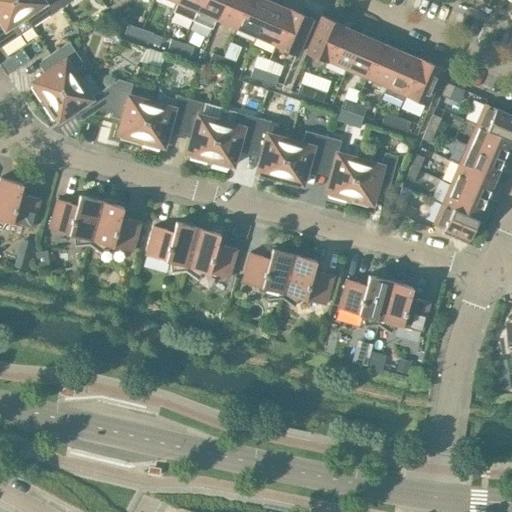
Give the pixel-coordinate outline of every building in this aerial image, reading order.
[(0,0),(0,47),(32,27),(24,16),(13,0),(0,0)] [(13,0),(24,16),(32,27),(62,7),(57,0),(13,0)] [(173,10),(193,19),(200,0),(177,0),(177,1),(173,10)] [(212,27),(216,18),(224,0),(200,0),(193,19),(212,27)] [(224,0),(216,18),(236,27),(247,0),(224,0)] [(247,0),(236,27),(256,35),(270,3),(263,0),(247,0)] [(256,35),(275,43),(276,44),(290,11),(270,3),(256,35)] [(274,46),(295,55),(311,18),(299,13),(298,15),(290,11),(276,44),(275,43),(274,46)] [(326,61),(327,59),(341,27),(333,23),(334,21),(321,16),(305,52),(326,61)] [(124,34),(137,38),(140,28),(127,24),(124,34)] [(327,59),(346,68),(360,35),(341,27),(327,59)] [(137,38),(149,43),(153,33),(140,28),(137,38)] [(346,68),(366,76),(380,44),(360,35),(346,68)] [(167,49),(179,53),(182,43),(171,39),(167,49)] [(41,104),(78,79),(71,68),(81,61),(68,42),(41,60),(48,70),(31,81),(33,84),(29,87),(41,104)] [(179,53),(190,57),(193,47),(182,43),(179,53)] [(366,76),(386,85),(400,52),(380,44),(366,76)] [(403,100),(405,95),(406,93),(420,61),(400,52),(386,85),(383,92),(403,100)] [(208,63),(220,67),(223,57),(212,53),(208,63)] [(220,67),(231,71),(235,61),(223,57),(220,67)] [(405,95),(425,104),(441,67),(429,62),(428,64),(420,61),(406,93),(405,95)] [(249,77),(262,81),(265,71),(253,67),(249,77)] [(262,81),(275,86),(278,76),(265,71),(262,81)] [(112,88),(109,85),(90,98),(78,79),(41,104),(52,121),(56,118),(58,121),(74,110),(81,120),(99,108),(106,110),(112,88)] [(139,144),(150,101),(129,95),(132,83),(118,79),(109,85),(112,88),(106,110),(122,115),(117,134),(120,134),(119,139),(139,144)] [(440,95),(449,99),(454,86),(446,82),(440,95)] [(297,94),(309,98),(313,88),(300,84),(297,94)] [(309,98),(322,102),(325,92),(313,88),(309,98)] [(180,130),(189,99),(176,95),(174,102),(166,100),(165,105),(150,101),(139,144),(158,150),(159,145),(163,146),(168,127),(180,130)] [(208,164),(220,120),(198,114),(201,102),(189,99),(180,130),(191,134),(186,153),(190,154),(188,158),(208,164)] [(340,109),(351,112),(355,102),(343,99),(340,109)] [(351,112),(363,116),(366,106),(355,102),(351,112)] [(511,115),(484,103),(475,124),(511,139),(511,137),(511,115)] [(249,150),(258,118),(236,111),(232,124),(220,120),(208,164),(228,169),(229,164),(232,165),(237,146),(249,150)] [(381,123),(394,127),(397,117),(384,113),(381,123)] [(427,127),(435,130),(441,118),(432,114),(427,127)] [(394,127),(406,131),(410,121),(397,117),(394,127)] [(277,183),(289,140),(276,136),(278,127),(276,123),(258,118),(249,150),(261,153),(256,172),(259,173),(258,177),(277,183)] [(475,124),(467,144),(503,159),(507,150),(511,148),(510,143),(511,139),(475,124)] [(421,139),(430,143),(435,130),(427,127),(421,139)] [(319,169),(327,137),(305,131),(302,143),(289,140),(277,183),(297,188),(298,184),(302,184),(307,165),(319,169)] [(327,196),(347,202),(359,159),(337,153),(340,140),(327,137),(319,169),(330,172),(325,191),(328,192),(327,196)] [(448,159),(458,164),(494,179),(496,175),(501,173),(499,168),(503,159),(467,144),(456,139),(448,159)] [(347,202),(366,207),(368,203),(371,204),(376,185),(388,188),(397,156),(384,152),(381,165),(359,159),(347,202)] [(410,166),(418,170),(424,157),(415,154),(410,166)] [(458,164),(450,183),(486,199),(490,190),(494,188),(493,183),(494,179),(458,164)] [(404,179),(413,183),(418,170),(410,166),(404,179)] [(0,229),(0,230),(6,221),(31,228),(39,198),(20,193),(22,183),(0,177),(0,229)] [(450,183),(441,203),(477,219),(479,215),(484,213),(482,208),(486,199),(450,183)] [(74,246),(89,244),(101,201),(79,194),(76,204),(57,199),(48,228),(73,235),(74,246)] [(394,211),(403,214),(407,200),(398,198),(394,211)] [(89,244),(101,253),(107,244),(132,251),(140,222),(120,216),(123,207),(101,201),(89,244)] [(432,224),(468,239),(473,230),(477,228),(475,223),(477,219),(441,203),(432,224)] [(170,272),(185,271),(197,227),(175,221),(173,231),(153,225),(145,255),(170,261),(170,272)] [(185,271),(197,280),(203,271),(228,278),(236,248),(216,243),(219,233),(197,227),(185,271)] [(267,299),(281,298),(294,254),(272,248),(269,257),(249,252),(241,281),(266,288),(267,299)] [(281,298),(293,306),(300,298),(324,304),(333,275),(313,270),(316,260),(294,254),(281,298)] [(363,326),(378,325),(390,281),(368,274),(365,284),(346,279),(338,308),(362,315),(363,326)] [(378,325),(390,333),(396,324),(421,331),(429,302),(409,296),(412,287),(390,281),(378,325)]
